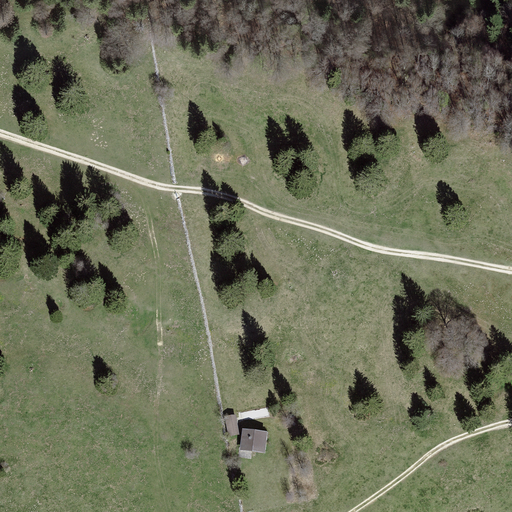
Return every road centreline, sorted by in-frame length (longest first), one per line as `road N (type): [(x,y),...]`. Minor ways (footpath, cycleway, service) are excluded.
road 1 (track): [(511,272),(367,249),(0,134)]
road 2 (track): [(356,511),(446,445),(511,424)]
